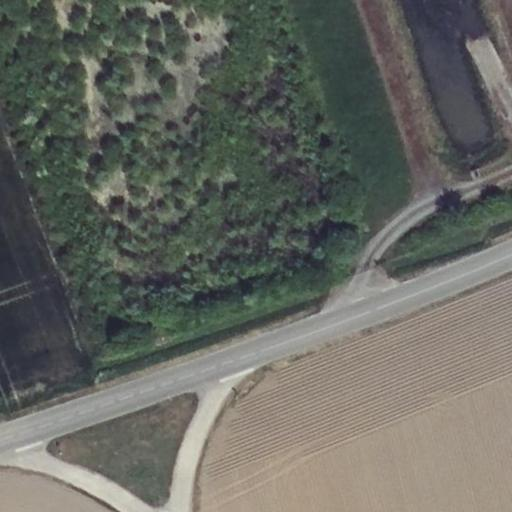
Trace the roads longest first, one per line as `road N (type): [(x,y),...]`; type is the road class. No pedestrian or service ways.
road 1 (tertiary): [(233,360),(511,255)]
road 2 (tertiary): [(0,439),(233,360)]
road 3 (unclassified): [(178,511),(195,434),(233,360)]
road 4 (unclassified): [(0,452),(77,477),(139,511)]
